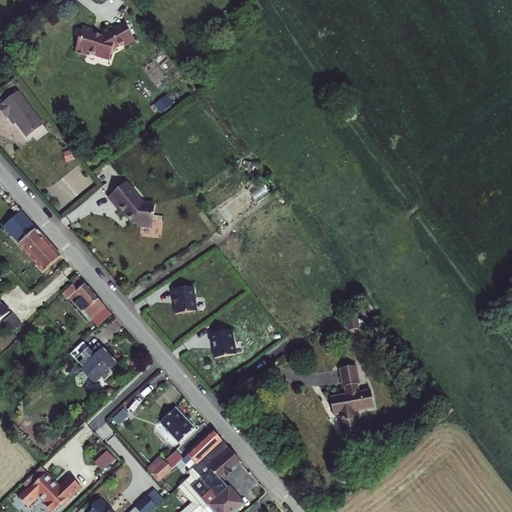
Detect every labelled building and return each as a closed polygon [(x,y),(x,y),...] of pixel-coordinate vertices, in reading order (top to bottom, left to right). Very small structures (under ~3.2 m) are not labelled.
[(93,28),(94,24),(83,21),(75,49),(86,52),(87,48),(98,51),(98,53),(109,57),(112,45),(123,40),(126,38),(128,42),(135,38),(126,20),(104,32),(93,28)] [(10,64),(3,70),(10,78),(17,72),(10,64)] [(19,88),(0,103),(8,114),(12,111),(29,133),(45,121),(19,88)] [(163,114),(175,103),(168,95),(156,106),(163,114)] [(122,184),(111,193),(120,205),(122,203),(135,220),(140,220),(140,222),(155,224),(157,201),(146,200),(129,178),(126,180),(122,184)] [(23,208),(6,223),(17,235),(26,227),(34,220),(27,212),(23,208)] [(34,220),(26,227),(17,235),(35,255),(45,266),(62,252),(34,220)] [(78,273),(73,278),(75,280),(80,285),(85,281),(87,279),(80,271),(78,273)] [(87,279),(85,281),(80,285),(75,280),(68,285),(73,291),(86,306),(100,294),(87,279)] [(173,294),(175,294),(177,310),(196,308),(193,283),(172,286),(173,294)] [(68,285),(66,287),(84,308),(86,306),(73,291),(68,285)] [(86,306),(93,314),(107,302),(100,294),(86,306)] [(0,297),(0,317),(11,308),(5,301),(4,302),(0,297)] [(6,318),(12,329),(21,324),(16,313),(6,318)] [(346,318),(348,330),(358,328),(356,316),(346,318)] [(211,339),(213,339),(216,355),(235,351),(231,327),(209,331),(211,339)] [(84,362),(82,364),(96,379),(103,373),(106,376),(114,368),(111,366),(119,359),(105,343),(97,350),(84,336),(71,348),(84,362)] [(370,390),(358,392),(356,383),(358,383),(354,365),(339,368),(342,386),(344,385),(346,394),(330,397),(333,414),(338,413),(342,432),(359,429),(355,410),(374,407),(370,390)] [(174,433),(189,420),(175,405),(161,419),(174,433)] [(114,419),(121,425),(131,414),(125,408),(114,419)] [(189,420),(174,433),(178,438),(193,425),(189,420)] [(221,434),(214,426),(183,454),(191,463),(221,434)] [(221,434),(191,463),(194,466),(196,464),(224,438),(221,434)] [(224,438),(196,464),(203,472),(193,480),(195,483),(201,478),(206,484),(218,473),(221,476),(223,474),(221,472),(240,455),(224,438)] [(105,471),(118,459),(109,450),(96,462),(105,471)] [(153,469),(165,456),(161,452),(148,464),(153,469)] [(153,469),(159,476),(173,463),(166,456),(165,456),(153,469)] [(48,466),(30,484),(37,492),(40,490),(46,497),(45,498),(53,507),(65,495),(67,496),(83,482),(71,470),(60,481),(55,475),(55,474),(48,466)] [(205,485),(215,495),(219,491),(235,509),(245,500),(223,474),(221,476),(218,473),(206,484),(205,485)] [(205,485),(206,484),(201,478),(195,483),(210,499),(215,495),(205,485)] [(136,501),(146,511),(158,500),(148,490),(136,501)] [(219,491),(215,495),(231,511),(235,509),(219,491)] [(104,511),(112,504),(111,503),(112,502),(102,492),(93,500),(95,502),(87,511),(104,511)] [(215,495),(229,511),(230,511),(231,511),(215,495)]
